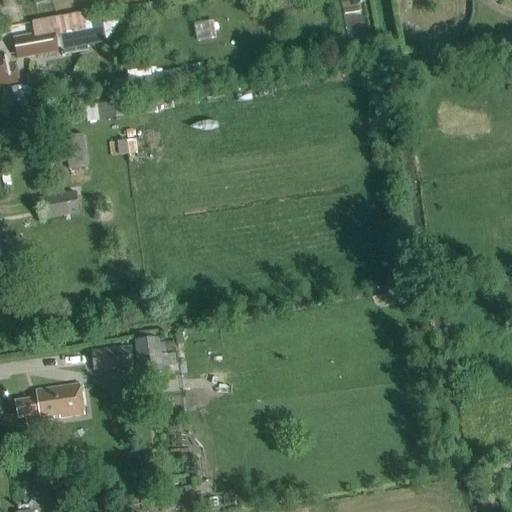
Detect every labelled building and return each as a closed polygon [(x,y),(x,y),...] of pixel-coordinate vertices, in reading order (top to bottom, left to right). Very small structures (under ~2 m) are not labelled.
[(215,20),(200,22),(202,40),(218,38),(215,20)] [(17,61),(59,53),(55,35),(35,39),(34,35),(13,38),(17,61)] [(5,67),(3,54),(0,54),(0,86),(20,83),(16,65),(5,67)] [(90,105),(93,121),(119,115),(116,100),(90,105)] [(83,136),(65,138),(69,170),(87,167),(83,136)] [(127,141),(117,142),(119,156),(128,155),(127,141)] [(76,193),(35,199),(38,220),(79,213),(76,193)] [(0,245),(0,276),(11,274),(8,259),(3,260),(0,245)] [(160,338),(148,339),(134,341),(138,374),(169,371),(167,354),(162,355),(160,338)] [(131,346),(91,351),(93,372),(133,368),(131,346)] [(43,421),(84,415),(79,386),(37,392),(38,399),(17,402),(19,419),(26,419),(29,429),(44,426),(43,421)]
